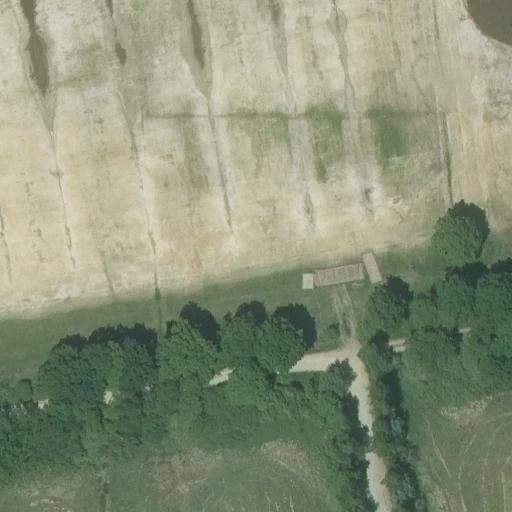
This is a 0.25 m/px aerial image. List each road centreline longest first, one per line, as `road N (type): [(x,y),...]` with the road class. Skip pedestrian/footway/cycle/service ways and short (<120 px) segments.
road 1 (track): [(0,426),(511,334)]
road 2 (track): [(367,359),(390,511)]
